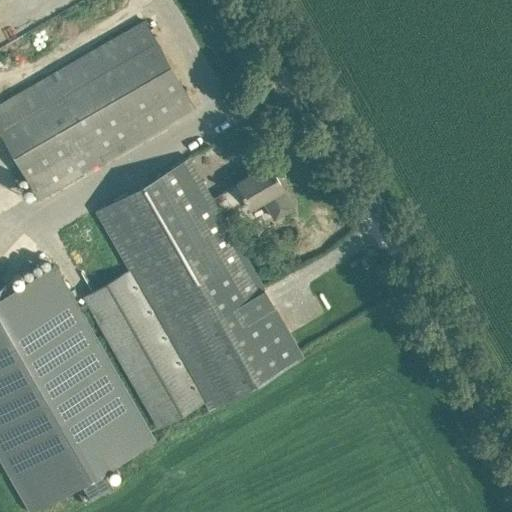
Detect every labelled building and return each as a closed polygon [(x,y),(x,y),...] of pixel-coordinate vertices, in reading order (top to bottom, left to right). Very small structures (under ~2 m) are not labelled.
[(194,107),(144,20),(0,102),(0,227),(42,204),(38,197),(194,107)] [(304,355),(221,213),(212,198),(188,156),(96,209),(130,268),(170,338),(205,398),(203,399),(209,410),(304,355)] [(251,206),(263,199),(274,217),(292,207),(282,188),(283,188),(269,163),(237,181),(238,182),(212,198),(221,213),(247,198),(251,206)] [(54,264),(0,295),(0,459),(30,511),(75,486),(85,504),(106,492),(112,488),(102,471),(155,440),(81,311),(88,307),(86,302),(78,307),(54,264)] [(170,338),(130,268),(82,295),(86,302),(88,307),(157,426),(203,399),(205,398),(170,338)]
